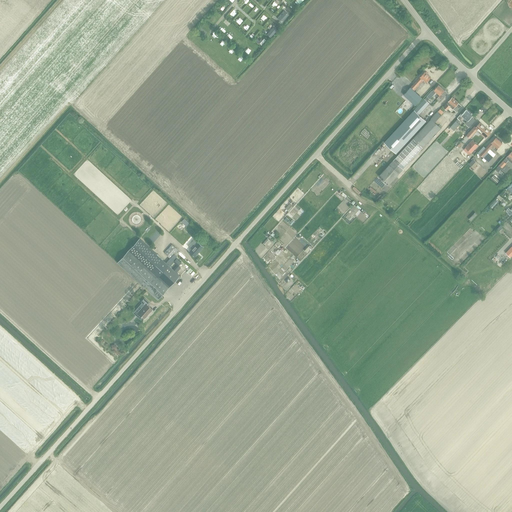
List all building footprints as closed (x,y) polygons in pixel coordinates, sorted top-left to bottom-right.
[(282,23),(289,15),(285,12),(278,20),(282,23)] [(270,37),(276,29),(274,27),(267,35),(270,37)] [(413,84),(410,87),(413,90),(423,79),(426,82),(431,77),(425,72),(413,84)] [(431,91),(427,96),(430,98),(431,97),(436,91),(440,95),(437,98),(440,101),(447,92),(443,88),(439,84),(432,91),(431,91)] [(410,87),(404,95),(416,105),(422,98),(413,90),(410,87)] [(456,111),(462,105),(458,103),(458,102),(452,97),(444,107),(447,110),(450,106),(456,111)] [(384,142),(392,149),(396,153),(426,121),(419,114),(429,103),(425,99),(384,142)] [(457,118),(458,119),(460,120),(464,116),(468,120),(465,123),(469,127),(475,120),(471,116),(472,115),(466,110),(462,114),(461,114),(457,118)] [(431,119),(393,160),(379,176),(382,179),(381,181),(384,183),(385,182),(389,185),(441,128),(435,122),(442,114),(438,111),(431,119)] [(460,120),(458,119),(450,127),(454,130),(459,124),(458,123),(460,121),(460,120)] [(485,138),(491,132),(480,122),(476,127),(475,126),(467,135),(470,138),(478,129),(481,133),(485,138)] [(484,146),(478,152),(480,154),(489,162),(493,157),(487,151),(494,144),(498,147),(502,142),(500,140),(496,137),(493,140),(486,148),(484,146)] [(472,140),(465,148),(471,153),(478,146),(472,140)] [(510,168),(506,164),(506,163),(509,160),(511,162),(511,151),(495,169),(498,172),(501,169),(505,173),(510,168)] [(472,160),(469,164),(474,168),(478,163),(475,160),(476,159),(473,157),(471,160),(472,160)] [(502,179),(495,173),(491,178),(497,184),(499,181),(500,182),(502,179)] [(475,212),(469,219),(471,221),(477,214),(475,212)] [(128,250),(117,262),(157,299),(168,287),(170,285),(187,266),(177,256),(169,265),(139,238),(128,250)] [(194,257),(203,247),(197,242),(189,252),(194,257)] [(172,245),(165,253),(170,258),(178,250),(172,245)] [(145,305),(138,312),(144,318),(152,309),(148,305),(150,303),(154,299),(148,294),(145,298),(141,302),(145,305)]
